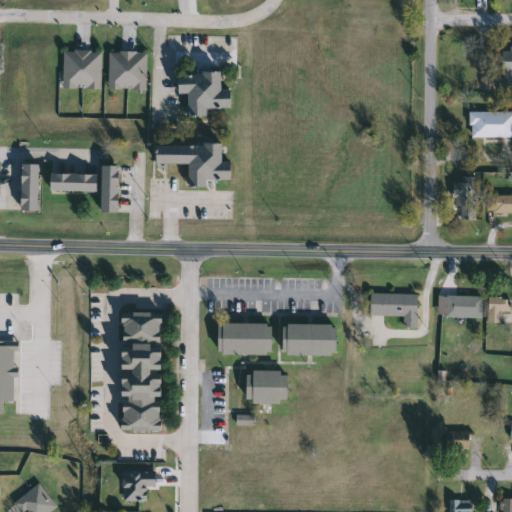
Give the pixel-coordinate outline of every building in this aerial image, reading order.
[(511,72),(510,72),(509,81),(497,81),(498,53),(507,53),(507,46),(511,46),(511,72)] [(98,89),(60,88),(61,50),(99,50),(98,89)] [(144,52),(144,89),(106,89),(106,52),(144,52)] [(226,89),(227,108),(203,108),(203,115),(185,116),(184,92),(175,93),(174,73),(216,72),(216,90),(226,89)] [(511,112),(511,137),(467,137),(467,112),(511,112)] [(226,179),(202,179),(202,186),(185,186),(185,163),(152,163),(152,144),(218,144),(217,161),(227,162),(226,179)] [(18,164),(35,164),(35,210),(18,210),(18,164)] [(115,212),(98,212),(98,166),(115,166),(115,212)] [(46,191),(46,173),(93,173),(93,191),(46,191)] [(452,179),(474,179),(474,219),(452,219),(452,179)] [(511,213),(490,213),(490,195),(511,195),(511,213)] [(414,328),(401,327),(401,316),(366,314),(367,293),(415,294),(414,328)] [(444,317),(444,296),(480,296),(480,317),(444,317)] [(499,323),(486,323),(485,298),(509,298),(509,312),(499,312),(499,323)] [(117,313),(158,313),(157,430),(116,430),(117,313)] [(214,323),(268,323),(268,355),(214,355),(214,323)] [(332,355),(279,355),(279,324),(332,324),(332,355)] [(0,401),(10,401),(11,346),(0,345),(0,401)] [(283,404),(242,404),(242,371),(283,371),(283,404)] [(466,432),(466,453),(446,453),(446,432),(466,432)] [(54,507),(47,511),(20,511),(12,502),(36,484),(54,507)] [(511,511),(499,511),(499,498),(511,498),(511,511)] [(469,500),(469,511),(447,511),(447,500),(469,500)]
